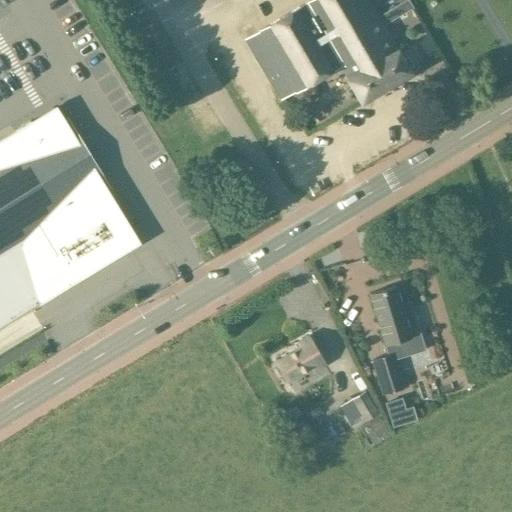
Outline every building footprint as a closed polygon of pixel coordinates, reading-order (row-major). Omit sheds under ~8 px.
[(296,92),(342,65),(350,79),(363,100),(410,72),(409,71),(418,65),(409,50),(400,55),(397,50),(396,50),(384,29),(414,11),(408,0),(377,18),(366,0),(311,0),(306,3),(259,31),(246,39),(281,99),(295,91),(296,92)] [(15,132),(0,140),(0,326),(124,251),(103,215),(116,207),(107,191),(111,189),(68,118),(63,120),(56,108),(40,118),(16,133),(15,132)] [(369,293),(388,355),(394,353),(399,351),(397,342),(421,334),(410,301),(401,303),(396,285),(369,293)] [(307,383),(301,372),(310,367),(313,371),(326,363),(310,336),(297,343),(299,347),(275,361),(292,391),(298,393),(305,389),(307,383)] [(373,359),(383,394),(404,387),(394,353),(388,355),(373,359)] [(354,429),(380,412),(368,389),(339,406),(354,429)] [(402,397),(385,402),(388,413),(405,408),(402,397)]
